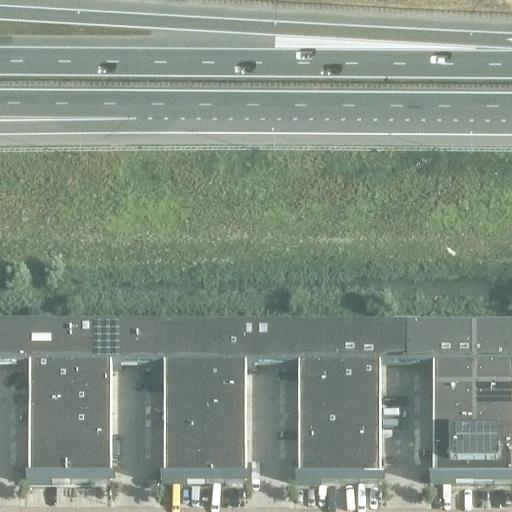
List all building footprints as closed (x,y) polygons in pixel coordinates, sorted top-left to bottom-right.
[(474,369),(474,332),(408,332),(408,373),(435,373),(435,368),(473,369),(474,369)] [(511,332),(474,332),(474,369),(511,368),(511,332)] [(3,372),(30,372),(30,371),(70,371),(70,334),(3,334),(3,372)] [(70,371),(111,371),(111,372),(138,372),(138,334),(70,334),(70,371)] [(138,334),(138,372),(164,372),(164,371),(205,371),(205,334),(138,334)] [(205,334),(205,371),(246,371),(246,372),(272,372),(272,334),(205,334)] [(272,334),(272,372),(298,372),(298,371),(339,371),(339,334),(272,334)] [(339,334),(339,371),(380,371),(380,372),(407,372),(407,334),(339,334)] [(435,373),(434,396),(473,396),(473,369),(435,368),(435,373)] [(473,369),(473,396),(511,396),(511,368),(474,369),(473,369)] [(30,372),(30,394),(70,394),(70,371),(30,371),(30,372)] [(70,394),(111,394),(111,372),(111,371),(70,371),(70,394)] [(164,372),(164,394),(205,394),(205,371),(164,371),(164,372)] [(205,371),(205,394),(246,394),(246,372),(246,371),(205,371)] [(298,372),(298,394),(339,394),(339,371),(298,371),(298,372)] [(339,371),(339,394),(380,394),(380,372),(380,371),(339,371)] [(30,394),(30,416),(70,416),(70,394),(30,394)] [(70,394),(70,416),(111,416),(111,394),(70,394)] [(164,394),(164,416),(205,416),(205,394),(164,394)] [(205,394),(205,416),(246,416),(246,394),(205,394)] [(298,394),(298,416),(339,416),(339,394),(298,394)] [(339,394),(339,416),(380,416),(380,394),(339,394)] [(434,396),(434,418),(473,418),(473,396),(434,396)] [(511,396),(473,396),(473,418),(511,418),(511,396)] [(30,416),(30,439),(70,439),(70,416),(30,416)] [(70,416),(70,439),(111,439),(111,416),(70,416)] [(164,416),(164,439),(205,439),(205,416),(164,416)] [(205,416),(205,439),(246,439),(246,416),(205,416)] [(298,416),(298,439),(339,439),(339,416),(298,416)] [(339,416),(339,439),(380,439),(380,416),(339,416)] [(473,440),(473,418),(434,418),(434,440),(473,440)] [(511,418),(473,418),(473,440),(511,440),(511,418)] [(30,439),(30,462),(70,462),(70,439),(30,439)] [(70,439),(70,462),(111,462),(111,439),(70,439)] [(164,439),(164,462),(205,462),(205,439),(164,439)] [(205,439),(205,462),(246,462),(246,439),(205,439)] [(298,439),(298,462),(339,462),(339,439),(298,439)] [(339,439),(339,462),(380,462),(380,439),(339,439)] [(511,483),(511,440),(473,440),(434,440),(434,462),(434,483),(473,484),(511,483)] [(30,462),(30,486),(70,486),(70,462),(30,462)] [(70,462),(70,486),(111,486),(111,462),(70,462)] [(164,462),(164,486),(205,486),(205,462),(164,462)] [(205,462),(205,486),(246,486),(246,462),(205,462)] [(298,462),(298,486),(339,486),(339,462),(298,462)] [(339,462),(339,486),(380,486),(380,462),(339,462)]
